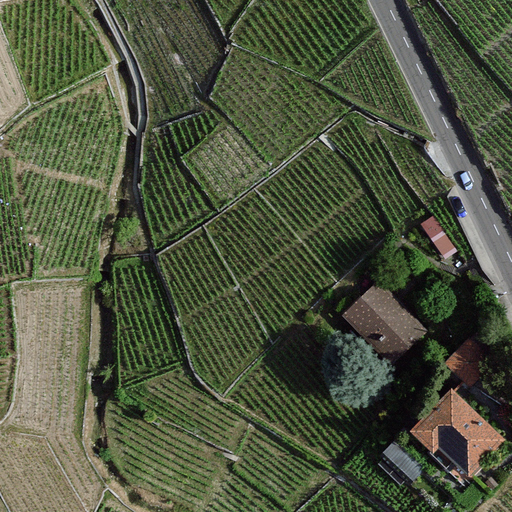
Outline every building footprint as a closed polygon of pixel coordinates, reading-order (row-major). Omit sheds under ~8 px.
[(434,221),(425,226),(445,255),(453,249),(434,221)] [(422,332),(376,286),(346,317),(393,362),(422,332)] [(488,362),(470,346),(451,368),(469,383),(488,362)] [(498,443),(453,400),(417,439),(435,456),(441,450),(468,476),(498,443)] [(398,437),(385,453),(415,477),(428,462),(398,437)]
